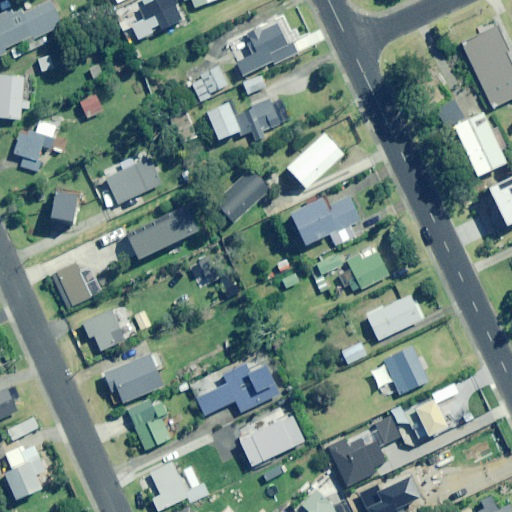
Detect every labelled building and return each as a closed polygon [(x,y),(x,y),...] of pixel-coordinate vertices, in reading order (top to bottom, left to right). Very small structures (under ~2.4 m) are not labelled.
[(153,35),(152,31),(162,26),(161,23),(173,18),(169,10),(178,6),(174,0),(147,0),(148,0),(136,6),(144,21),(130,27),(138,42),(153,35)] [(219,0),(182,0),(184,3),(190,0),(191,0),(195,9),(219,0)] [(0,57),(7,54),(5,51),(10,48),(15,59),(32,51),(57,39),(53,31),(63,27),(50,1),(21,15),(17,6),(0,14),(0,57)] [(247,35),(254,51),(233,61),(241,78),(273,63),(270,56),(274,54),(279,63),(299,54),(294,43),(300,40),(295,30),(290,33),(284,18),(247,35)] [(509,52),(497,29),(461,47),(493,110),(511,99),(511,66),(506,54),(509,52)] [(105,78),(98,66),(89,71),(95,83),(105,78)] [(229,89),(218,68),(190,82),(201,103),(208,100),(229,89)] [(23,79),(0,77),(0,119),(20,121),(21,110),(29,110),(29,103),(21,103),(23,79)] [(266,89),(262,77),(242,85),(247,96),(266,89)] [(272,105),(268,95),(259,98),(261,103),(238,112),(248,135),(253,133),(256,141),(267,137),(265,133),(290,122),(282,101),(272,105)] [(103,113),(96,97),(79,104),(86,120),(103,113)] [(505,165),(483,115),(467,122),(456,98),(440,105),(474,179),(505,165)] [(240,133),(228,102),(205,111),(218,142),(240,133)] [(56,127),(39,122),(35,135),(27,133),(25,139),(18,137),(13,156),(21,158),(19,169),(38,173),(41,163),(38,162),(42,148),(50,151),(56,127)] [(344,156),(324,135),(286,169),(306,191),(344,156)] [(162,185),(146,152),(101,172),(117,206),(162,185)] [(270,192),(252,171),(214,204),(232,225),(270,192)] [(78,199),(53,194),(48,219),(74,223),(78,199)] [(360,223),(349,197),(325,207),(321,200),(290,214),(304,246),(329,236),(333,246),(355,237),(351,227),(360,223)] [(199,233),(187,207),(151,224),(128,235),(140,260),(199,233)] [(509,244),(499,220),(476,230),(486,254),(509,244)] [(389,277),(374,247),(346,261),(361,291),(389,277)] [(342,267),(337,255),(317,264),(322,276),(342,267)] [(92,298),(74,265),(51,277),(68,311),(92,298)] [(235,286),(228,273),(218,278),(225,292),(235,286)] [(299,284),(294,275),(281,282),(286,290),(299,284)] [(421,322),(410,297),(366,317),(377,342),(421,322)] [(125,342),(111,312),(82,325),(88,339),(93,337),(100,353),(125,342)] [(366,357),(360,345),(341,354),(347,366),(366,357)] [(428,383),(412,348),(384,361),(400,396),(428,383)] [(122,405),(163,388),(156,370),(162,367),(156,353),(109,372),(122,405)] [(279,396),(265,365),(249,372),(245,365),(206,383),(209,390),(195,397),(205,417),(235,402),(241,414),(279,396)] [(20,399),(15,387),(0,392),(0,421),(18,414),(13,402),(20,399)] [(455,398),(450,387),(431,396),(434,402),(408,414),(420,441),(447,429),(437,407),(455,398)] [(153,408),(149,400),(127,410),(145,452),(170,440),(161,419),(167,416),(161,404),(153,408)] [(304,443),(292,417),(240,441),(253,467),(304,443)] [(38,429),(33,419),(8,432),(13,442),(38,429)] [(45,472),(34,448),(23,452),(21,448),(6,455),(13,471),(4,475),(16,502),(42,491),(36,476),(45,472)] [(172,464),(150,475),(160,495),(152,499),(157,511),(159,511),(185,500),(187,506),(209,497),(204,484),(199,486),(191,468),(176,474),(172,464)] [(407,511),(468,496),(462,472),(444,476),(443,474),(423,479),(422,475),(405,479),(407,484),(391,488),(397,511),(407,511)] [(316,492),(298,511),(333,511),(330,505),(316,492)]
